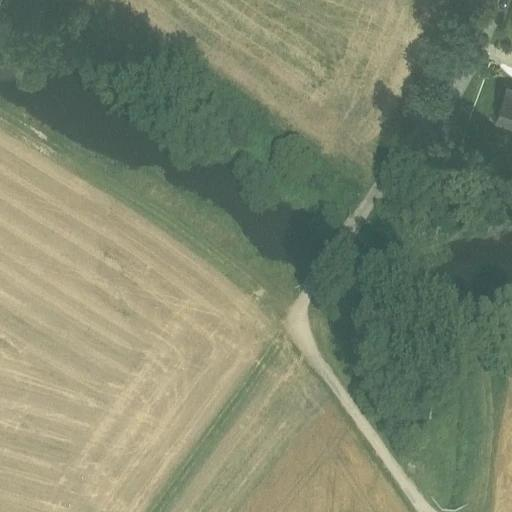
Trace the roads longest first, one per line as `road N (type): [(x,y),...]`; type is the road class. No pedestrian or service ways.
road 1 (residential): [(495,0),(475,52),(315,281)]
road 2 (unclassified): [(315,281),(296,310),(298,330),(427,511)]
road 3 (track): [(471,511),(493,320),(511,321)]
